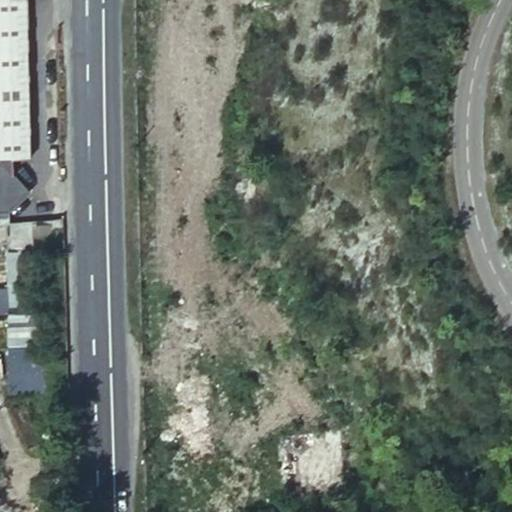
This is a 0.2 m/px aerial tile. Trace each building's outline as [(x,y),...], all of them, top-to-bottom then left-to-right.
[(54,0),(0,0),(0,144),(16,144),(58,143),(54,0)] [(39,181),(16,144),(0,155),(0,196),(19,199),(39,181)] [(19,199),(0,196),(0,210),(19,211),(19,199)] [(9,315),(9,345),(34,345),(34,315),(9,315)] [(267,452),(267,484),(318,484),(318,452),(267,452)]
